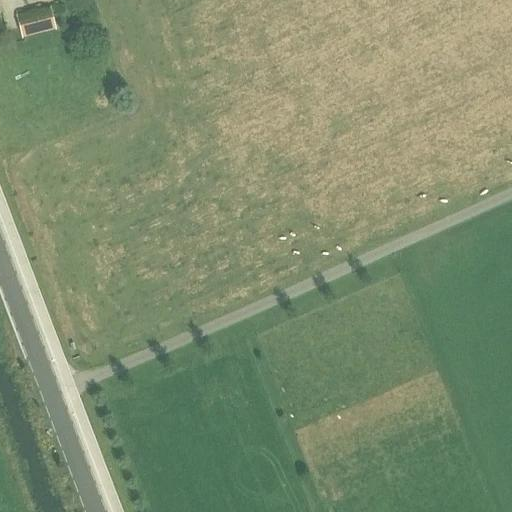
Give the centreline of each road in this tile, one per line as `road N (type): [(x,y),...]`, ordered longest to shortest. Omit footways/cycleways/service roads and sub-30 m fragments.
road 1 (unknown): [(70,387),(511,188)]
road 2 (secondary): [(101,511),(0,257)]
